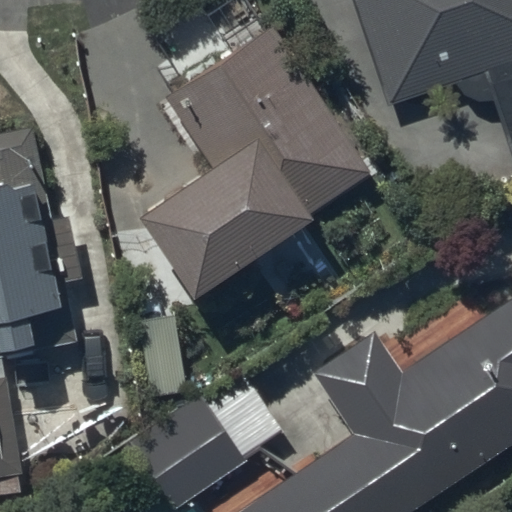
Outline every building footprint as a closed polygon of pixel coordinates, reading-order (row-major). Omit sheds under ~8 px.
[(511,0),(352,0),(393,117),(489,85),(511,76),(511,0)] [(368,179),(275,45),(169,118),(208,173),(148,214),(203,293),(368,179)] [(511,76),(489,85),(511,156),(511,76)] [(0,353),(72,337),(63,293),(87,289),(74,226),(50,231),(23,109),(0,114),(0,353)] [(237,511),(411,511),(511,444),(511,297),(402,372),(375,333),(313,375),(353,434),(237,511)] [(2,373),(0,373),(0,471),(17,469),(2,373)] [(206,400),(204,397),(135,443),(180,511),(248,466),(244,459),(283,433),(245,375),(206,400)]
